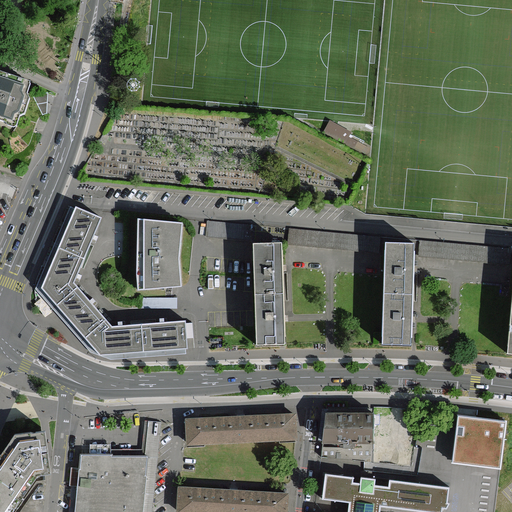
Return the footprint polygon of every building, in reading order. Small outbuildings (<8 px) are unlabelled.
[(31,85),(0,74),(0,120),(17,127),(20,117),(25,115),(30,100),(28,95),(31,85)] [(49,104),(49,94),(35,97),(45,116),(49,115),(49,104)] [(40,119),(45,116),(35,97),(26,120),(38,124),(40,119)] [(332,119),(326,131),(349,141),(354,129),(332,119)] [(0,193),(12,197),(18,187),(0,182),(0,193)] [(101,219),(77,208),(60,248),(84,259),(101,219)] [(185,224),(140,219),(138,263),(139,290),(183,288),(181,261),(185,224)] [(207,237),(252,241),(253,225),(208,221),(207,237)] [(381,237),(290,229),(289,245),(379,253),(381,237)] [(511,249),(420,240),(420,257),(510,265),(511,249)] [(256,294),(284,293),(283,266),(283,243),(254,244),(256,294)] [(385,275),(385,294),(413,294),(414,279),(415,243),(386,243),(385,275)] [(84,259),(60,248),(43,288),(58,305),(78,288),(74,283),(84,259)] [(106,319),(78,288),(58,305),(86,338),(106,319)] [(284,293),(256,294),(257,326),(257,345),(286,344),(284,293)] [(413,294),(385,294),(383,344),(411,345),(413,294)] [(145,307),(179,306),(179,296),(145,297),(145,307)] [(113,327),(106,319),(86,338),(101,355),(144,352),(142,325),(113,327)] [(185,322),(142,325),(144,352),(187,348),(185,322)] [(374,414),(327,414),(324,441),(338,441),(374,442),(374,435),(374,414)] [(391,414),(374,414),(374,435),(386,435),(391,430),(391,414)] [(284,419),(261,420),(262,440),(296,439),(295,415),(284,416),(284,419)] [(414,419),(402,417),(399,436),(411,438),(414,419)] [(507,423),(458,417),(452,464),(501,470),(507,423)] [(198,420),(188,421),(188,444),(223,442),(222,422),(199,424),(198,420)] [(261,420),(222,422),(223,442),(262,440),(261,420)] [(149,422),(146,456),(149,456),(144,511),(152,511),(162,423),(149,422)] [(38,475),(52,473),(46,431),(43,432),(16,435),(17,440),(13,441),(5,455),(0,461),(0,463),(31,485),(38,475)] [(374,451),(374,442),(338,441),(337,448),(323,447),(322,458),(374,462),(374,451)] [(400,454),(374,451),(374,462),(399,465),(400,454)] [(413,455),(400,454),(399,465),(412,467),(413,455)] [(112,455),(82,455),(79,484),(76,484),(73,511),(144,511),(149,456),(146,456),(112,456),(112,455)] [(11,511),(31,485),(0,463),(0,511),(11,511)] [(350,502),(348,511),(380,511),(382,506),(428,511),(442,511),(443,508),(447,509),(450,503),(448,502),(450,487),(390,480),(389,486),(375,485),(376,479),(362,477),(361,482),(353,482),(354,477),(326,473),(323,499),(350,502)] [(191,489),(180,488),(179,511),(188,511),(213,511),(214,494),(191,493),(191,489)] [(252,511),(253,496),(214,494),(213,511),(252,511)] [(276,498),(253,496),(252,511),(286,511),(288,495),(276,494),(276,498)]
